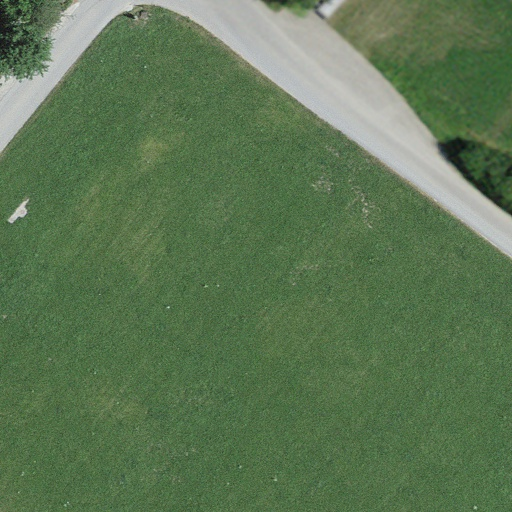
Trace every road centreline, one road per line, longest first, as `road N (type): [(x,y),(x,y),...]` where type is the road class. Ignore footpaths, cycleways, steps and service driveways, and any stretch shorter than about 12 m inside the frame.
road 1 (track): [(511,237),(180,0)]
road 2 (unclassified): [(0,127),(104,0)]
